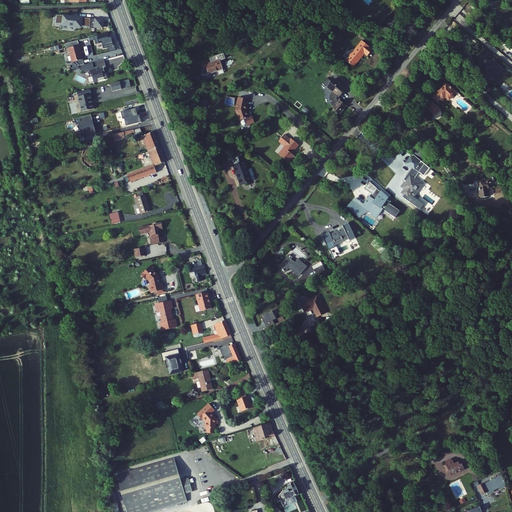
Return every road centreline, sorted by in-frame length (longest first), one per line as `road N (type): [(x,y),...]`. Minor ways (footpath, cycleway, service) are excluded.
road 1 (residential): [(457,0),(236,268),(221,275)]
road 2 (primary): [(118,0),(221,275)]
road 3 (primary): [(221,275),(321,511)]
